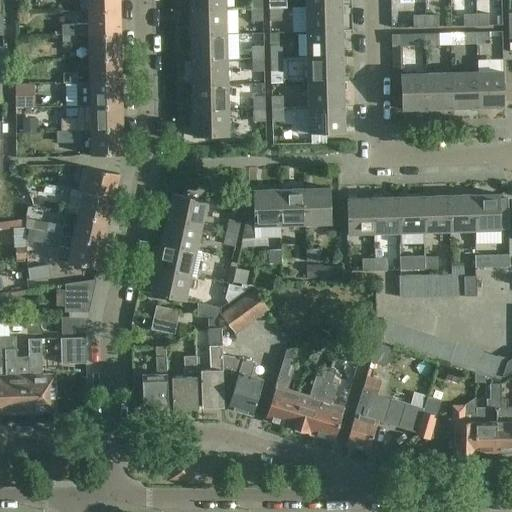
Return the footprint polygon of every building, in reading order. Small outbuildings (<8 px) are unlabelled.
[(120,10),(119,0),(88,0),(88,11),(120,10)] [(226,9),(225,0),(190,0),(190,10),(226,9)] [(263,8),(262,0),(250,0),(251,8),(263,8)] [(281,0),(269,0),(270,8),(282,8),(281,0)] [(342,31),(342,6),(306,7),(307,32),(342,31)] [(263,22),(263,8),(251,8),(251,22),(263,22)] [(282,21),(282,8),(270,8),(270,21),(282,21)] [(226,34),(226,9),(190,10),(191,35),(226,34)] [(120,33),(120,10),(88,11),(89,25),(63,26),(63,35),(77,35),(77,36),(89,36),(89,34),(120,33)] [(488,14),(476,15),(477,26),(488,26),(488,14)] [(438,15),(426,16),(426,27),(438,27),(438,15)] [(477,26),(476,15),(463,15),(463,26),(477,26)] [(426,27),(426,16),(412,16),(413,28),(426,27)] [(343,56),(342,31),(307,32),(307,57),(343,56)] [(489,44),(489,32),(477,33),(477,44),(489,44)] [(121,57),(120,33),(89,34),(89,36),(90,58),(121,57)] [(452,33),(438,33),(426,34),(427,46),(438,45),(452,45),(452,33)] [(477,33),(463,33),(452,33),(452,45),(464,44),(477,44),(477,33)] [(227,60),(226,34),(191,35),(192,61),(227,60)] [(427,46),(426,34),(392,35),(392,47),(402,46),(427,46)] [(77,46),(77,36),(77,35),(63,35),(63,46),(77,46)] [(283,46),(270,46),(271,58),(283,58),(283,46)] [(264,58),(263,47),(252,47),(252,59),(264,58)] [(344,82),(343,56),(307,57),(308,82),(344,82)] [(122,81),(121,57),(90,58),(90,82),(122,81)] [(264,72),(264,58),(252,59),(252,72),(264,72)] [(271,71),(271,83),(284,83),(283,58),(271,58),(271,71)] [(228,85),(227,60),(192,61),(192,86),(228,85)] [(403,68),(393,68),(393,85),(401,84),(401,74),(403,74),(403,68)] [(504,107),(503,71),(478,72),(479,108),(504,107)] [(479,108),(478,72),(452,73),(453,109),(479,108)] [(62,73),(63,83),(78,82),(77,73),(62,73)] [(453,109),(452,73),(427,74),(428,109),(453,109)] [(428,109),(427,74),(403,74),(401,74),(401,84),(402,110),(428,109)] [(122,106),(122,81),(90,82),(90,83),(77,84),(78,107),(91,106),(122,106)] [(344,107),(344,82),(308,82),(309,108),(344,107)] [(35,84),(16,84),(16,108),(35,108),(35,84)] [(228,110),(228,85),(192,86),(193,111),(228,110)] [(284,96),(272,96),(272,109),(284,108),(284,96)] [(265,109),(265,97),(253,97),(253,109),(265,109)] [(123,131),(122,106),(91,106),(92,131),(123,131)] [(345,133),(344,107),(309,108),(309,134),(345,133)] [(285,121),(284,108),(272,109),(272,122),(285,121)] [(265,122),(265,109),(253,109),(253,122),(265,122)] [(229,136),(228,110),(193,111),(193,137),(229,136)] [(79,141),(79,131),(64,132),(58,133),(58,142),(79,141)] [(123,155),(123,131),(92,131),(92,156),(123,155)] [(88,167),(83,192),(114,198),(119,174),(88,167)] [(60,177),(58,186),(71,189),(73,180),(60,177)] [(71,189),(58,186),(55,197),(69,200),(71,189)] [(330,188),(305,189),(306,225),(332,224),(331,208),(330,188)] [(306,225),(305,189),(279,190),(280,225),(306,225)] [(280,225),(279,190),(253,190),(254,226),(280,225)] [(114,198),(83,192),(78,215),(109,222),(114,198)] [(173,193),(167,219),(202,226),(207,201),(182,195),(173,193)] [(500,194),(474,195),(475,231),(501,230),(500,198),(500,194)] [(475,231),(474,195),(449,196),(450,231),(475,231)] [(425,232),(423,196),(398,197),(399,233),(425,232)] [(450,231),(449,196),(423,196),(425,232),(450,231)] [(399,233),(398,197),(373,198),(374,233),(399,233)] [(374,233),(373,198),(347,199),(348,234),(374,233)] [(508,198),(500,198),(501,230),(509,230),(508,198)] [(109,222),(78,215),(73,237),(104,244),(109,222)] [(202,226),(167,219),(162,243),(196,251),(202,226)] [(229,219),(226,232),(238,235),(241,222),(229,219)] [(27,227),(26,220),(0,222),(0,248),(4,248),(2,231),(27,228),(27,227)] [(48,223),(46,231),(62,235),(64,226),(48,223)] [(46,231),(46,233),(44,243),(71,249),(68,263),(98,269),(104,244),(73,237),(73,238),(62,236),(62,235),(46,231)] [(238,235),(226,232),(224,244),(235,246),(238,235)] [(196,251),(162,243),(156,268),(191,275),(196,276),(202,252),(196,251)] [(306,250),(306,262),(319,262),(319,249),(306,250)] [(281,263),(281,250),(269,251),(269,263),(281,263)] [(487,256),(474,256),(474,268),(487,268),(487,256)] [(437,257),(425,258),(425,270),(437,269),(437,257)] [(425,270),(425,258),(412,258),(412,270),(425,270)] [(387,259),(375,260),(375,272),(387,271),(387,259)] [(48,260),(35,262),(36,268),(28,269),(30,280),(51,278),(48,260)] [(375,272),(375,260),(361,260),(362,272),(375,272)] [(340,276),(339,265),(323,266),(323,264),(306,265),(307,278),(323,277),(323,276),(340,276)] [(191,275),(156,268),(151,293),(185,301),(191,275)] [(233,269),(230,281),(246,285),(249,272),(233,269)] [(442,296),(442,275),(431,276),(431,297),(442,296)] [(453,296),(453,275),(442,275),(442,296),(453,296)] [(463,275),(453,275),(453,296),(464,296),(463,276),(463,275)] [(476,295),(476,275),(463,276),(464,296),(476,295)] [(410,297),(410,276),(399,276),(399,298),(410,297)] [(421,297),(420,276),(410,276),(410,297),(421,297)] [(431,297),(431,276),(420,276),(421,297),(431,297)] [(66,284),(65,290),(56,290),(56,306),(65,307),(65,313),(70,313),(70,316),(88,316),(96,280),(78,283),(66,284)] [(227,283),(215,281),(212,293),(224,296),(227,283)] [(235,335),(269,310),(254,291),(221,315),(235,335)] [(181,312),(156,306),(154,317),(178,323),(181,312)] [(0,336),(5,337),(10,337),(9,313),(0,313),(0,336)] [(88,316),(70,316),(70,320),(62,320),(62,334),(86,334),(88,318),(88,316)] [(178,323),(154,317),(151,329),(176,335),(178,323)] [(359,352),(372,356),(382,321),(376,319),(369,317),(363,338),(359,352)] [(384,320),(383,321),(377,341),(388,344),(394,324),(384,320)] [(404,327),(394,324),(388,344),(398,348),(404,327)] [(414,331),(404,327),(398,348),(408,351),(414,331)] [(425,334),(414,331),(408,351),(418,354),(425,334)] [(201,375),(202,387),(202,407),(224,406),(223,386),(222,357),(221,332),(209,333),(211,375),(201,375)] [(349,334),(345,348),(359,352),(363,338),(349,334)] [(435,337),(425,334),(418,354),(428,358),(435,337)] [(445,341),(435,337),(428,358),(439,361),(445,341)] [(86,338),(66,338),(60,339),(60,352),(86,351),(86,338)] [(28,340),(30,376),(31,412),(56,411),(54,375),(42,376),(41,339),(28,340)] [(455,344),(445,341),(439,361),(449,364),(455,344)] [(376,343),(371,362),(386,367),(392,348),(376,343)] [(466,348),(455,344),(449,364),(459,368),(466,348)] [(167,388),(166,346),(155,347),(157,374),(142,375),(142,381),(140,381),(141,397),(143,397),(143,406),(143,409),(168,408),(167,388)] [(295,357),(293,348),(286,350),(284,360),(265,419),(288,426),(298,396),(287,393),(294,368),(292,367),(295,357)] [(476,351),(466,348),(459,368),(469,371),(476,351)] [(18,349),(5,349),(7,413),(31,412),(30,376),(19,376),(18,349)] [(87,363),(86,351),(60,352),(61,364),(87,363)] [(486,355),(476,351),(469,371),(477,374),(480,375),(486,355)] [(497,358),(486,355),(480,375),(490,378),(490,377),(491,377),(497,357),(497,358)] [(224,406),(252,415),(258,396),(262,383),(249,379),(255,362),(249,360),(222,357),(223,386),(224,406)] [(507,360),(497,357),(491,377),(501,380),(507,360)] [(184,378),(172,379),(173,408),(198,408),(196,359),(184,359),(184,378)] [(309,399),(298,396),(288,426),(311,433),(330,372),(325,371),(323,376),(316,374),(309,399)] [(335,374),(330,372),(311,433),(334,440),(344,408),(333,405),(339,384),(333,383),(335,374)] [(346,444),(369,451),(374,432),(378,420),(367,417),(374,395),(377,396),(377,395),(382,381),(366,376),(346,444)] [(511,390),(511,378),(501,384),(500,409),(497,409),(496,453),(511,452),(511,420),(509,421),(509,391),(511,390)] [(488,408),(477,408),(476,453),(496,453),(497,409),(500,409),(501,384),(491,384),(491,399),(488,399),(488,408)] [(452,422),(452,426),(452,441),(454,441),(454,454),(476,454),(476,453),(477,408),(477,397),(464,406),(452,406),(452,422)] [(406,403),(390,399),(383,421),(399,426),(406,403)] [(418,432),(416,438),(429,441),(436,418),(423,414),(418,432)] [(171,463),(171,471),(171,478),(191,478),(191,463),(171,463)]
